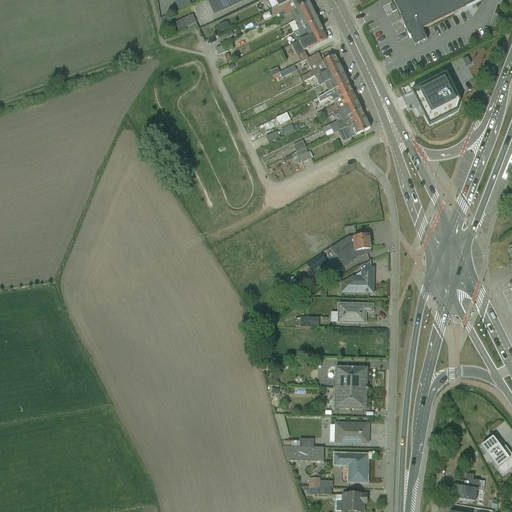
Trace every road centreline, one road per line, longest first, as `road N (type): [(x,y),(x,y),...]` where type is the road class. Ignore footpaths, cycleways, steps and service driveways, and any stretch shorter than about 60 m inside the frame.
road 1 (residential): [(354,150),(383,179),(393,217),(387,511)]
road 2 (secondary): [(433,262),(410,351),(397,511)]
road 3 (secondary): [(461,258),(511,126)]
road 4 (secondary): [(386,133),(433,262)]
road 5 (secondary): [(496,109),(448,227)]
road 6 (secondary): [(420,413),(449,294)]
